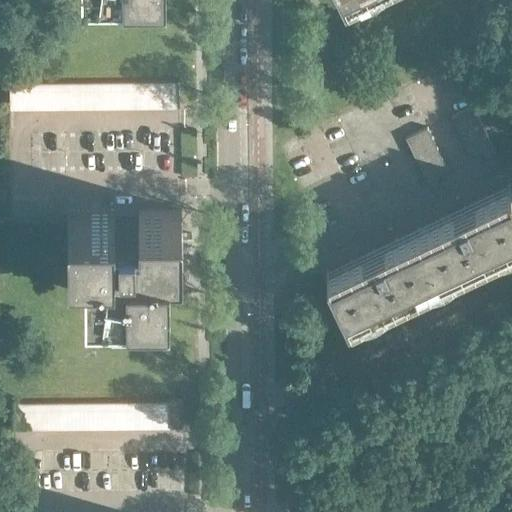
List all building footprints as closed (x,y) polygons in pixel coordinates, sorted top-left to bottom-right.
[(166,104),(166,79),(154,80),(154,105),(166,104)] [(179,104),(179,79),(166,79),(166,104),(179,104)] [(58,105),(58,80),(46,81),(46,106),(58,105)] [(70,105),(70,80),(58,80),(58,105),(70,105)] [(82,105),(82,80),(70,80),(70,105),(82,105)] [(94,105),(94,80),(82,80),(82,105),(94,105)] [(106,105),(106,80),(94,80),(94,105),(106,105)] [(118,105),(118,80),(106,80),(106,105),(118,105)] [(130,105),(130,80),(118,80),(118,105),(130,105)] [(142,105),(142,80),(130,80),(130,105),(142,105)] [(154,105),(154,80),(142,80),(142,105),(154,105)] [(22,106),(22,81),(9,81),(9,106),(22,106)] [(34,106),(34,81),(22,81),(22,106),(34,106)] [(46,106),(46,81),(34,81),(34,106),(46,106)] [(477,115),(472,104),(451,115),(456,125),(477,115)] [(461,135),(482,125),(477,115),(456,125),(461,135)] [(465,145),(487,135),(482,125),(461,135),(465,145)] [(432,136),(428,129),(427,126),(405,136),(410,147),(432,136)] [(492,146),(487,135),(465,145),(470,156),(481,151),(492,146)] [(415,157),(437,147),(432,136),(410,147),(415,157)] [(496,153),(492,146),(481,151),(485,158),(496,153)] [(420,167),(441,157),(437,147),(415,157),(420,167)] [(447,167),(441,157),(420,167),(425,178),(436,173),(447,167)] [(439,180),(436,173),(425,178),(428,185),(439,180)] [(347,315),(511,236),(511,187),(509,182),(325,270),(347,315)] [(181,252),(181,234),(181,209),(138,209),(138,218),(134,219),(134,218),(118,218),(118,219),(113,219),(113,210),(67,210),(67,253),(84,253),(84,294),(125,293),(125,295),(168,294),(168,252),(181,252)] [(182,425),(182,398),(169,398),(169,399),(169,424),(169,425),(182,425)] [(157,424),(157,399),(145,400),(145,424),(157,424)] [(169,424),(169,399),(157,399),(157,424),(169,424)] [(61,425),(61,400),(49,401),(49,425),(61,425)] [(73,425),(73,400),(61,400),(61,425),(73,425)] [(85,425),(85,400),(73,400),(73,425),(85,425)] [(97,425),(97,400),(85,400),(85,425),(97,425)] [(109,425),(109,400),(97,400),(97,425),(109,425)] [(121,425),(121,400),(109,400),(109,425),(121,425)] [(133,425),(133,400),(121,400),(121,425),(133,425)] [(145,424),(145,400),(133,400),(133,425),(145,424)] [(25,426),(25,401),(12,401),(12,426),(25,426)] [(37,426),(37,401),(25,401),(25,426),(37,426)] [(49,425),(49,401),(37,401),(37,426),(49,425)]
